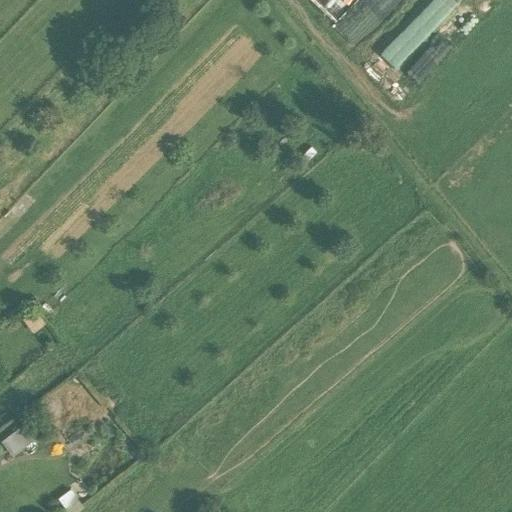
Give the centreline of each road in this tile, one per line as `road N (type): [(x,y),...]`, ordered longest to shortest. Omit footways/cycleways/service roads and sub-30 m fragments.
road 1 (track): [(262,0),(511,294)]
road 2 (track): [(0,233),(221,0)]
